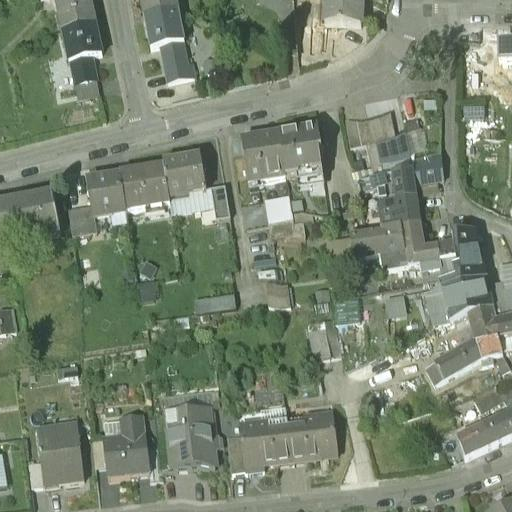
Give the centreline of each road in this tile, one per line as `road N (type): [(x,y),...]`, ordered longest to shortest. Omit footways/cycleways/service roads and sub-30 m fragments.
road 1 (residential): [(511,443),(416,469),(41,511)]
road 2 (residential): [(511,217),(466,195),(452,177),(445,5)]
road 3 (residential): [(218,108),(356,74),(386,57),(408,4)]
road 4 (residential): [(218,108),(242,269)]
road 5 (residential): [(0,162),(142,127)]
road 6 (residential): [(142,127),(116,0)]
